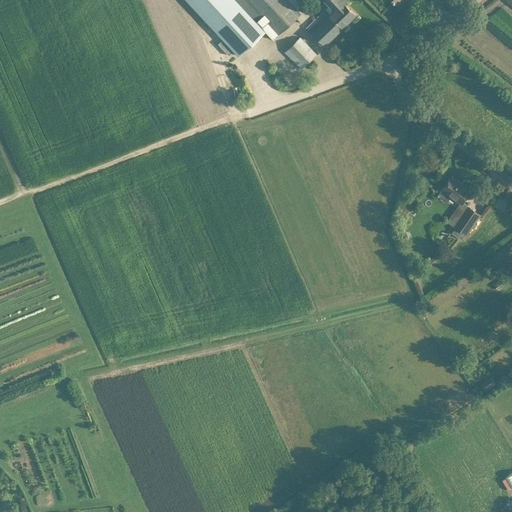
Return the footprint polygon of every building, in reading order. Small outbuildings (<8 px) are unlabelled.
[(252,44),(265,31),(235,0),(186,0),(223,39),(218,44),(228,55),(233,51),(238,56),(252,44)] [(235,0),(265,31),(273,39),(278,34),(296,17),(302,23),(313,13),(300,0),(235,0)] [(319,15),(307,27),(318,38),(325,45),(356,15),(349,8),(345,3),(347,0),(325,0),(324,1),(329,6),(320,15),(319,15)] [(317,54),(310,46),(300,37),(281,56),(290,65),(297,72),(301,68),(302,68),(317,54)] [(101,167),(104,166),(103,161),(90,165),(82,142),(81,158),(83,164),(76,164),(76,168),(75,169),(63,168),(57,169),(57,176),(54,175),(49,177),(69,178),(83,173),(84,163),(87,171),(92,172),(93,166),(101,167)] [(462,204),(465,198),(471,190),(451,176),(445,184),(442,189),(438,194),(446,200),(450,195),(462,204)] [(462,240),(466,234),(467,234),(481,215),(468,206),(454,225),(458,228),(454,234),(462,240)] [(406,232),(398,235),(401,242),(409,239),(406,232)] [(511,242),(499,252),(504,258),(511,252),(511,242)] [(498,289),(500,288),(505,285),(501,279),(494,283),(498,289)]
